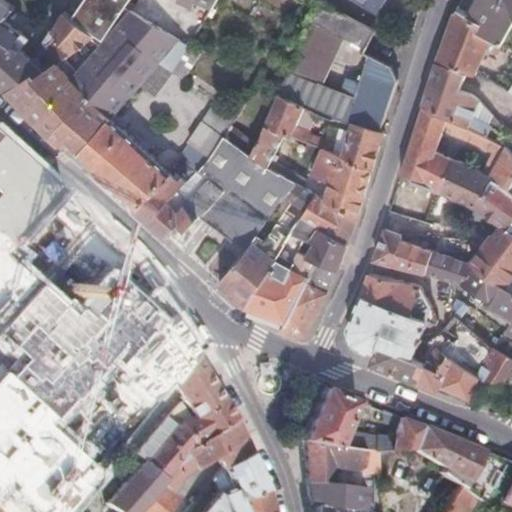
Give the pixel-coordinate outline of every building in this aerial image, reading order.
[(0,0),(0,39),(12,24),(5,19),(16,5),(9,0),(0,0)] [(126,8),(131,0),(83,0),(72,17),(94,35),(98,30),(109,34),(126,8)] [(170,7),(159,0),(131,0),(126,8),(132,11),(179,39),(188,44),(203,19),(174,1),(170,7)] [(365,46),(376,27),(329,2),(324,0),(321,0),(312,19),(345,36),(365,46)] [(359,0),(378,11),(383,0),(359,0)] [(511,25),(511,0),(481,0),(472,16),(484,21),(480,30),(499,41),(502,42),(511,25)] [(494,52),(499,41),(480,30),(484,21),(472,16),(459,10),(457,9),(439,62),(468,71),(477,74),(487,49),(494,52)] [(55,60),(57,62),(94,35),(72,17),(63,10),(39,44),(55,60)] [(90,95),(111,116),(158,62),(179,39),(132,11),(73,78),(90,95)] [(289,71),(322,85),(345,36),(312,19),(304,37),(289,71)] [(0,75),(22,48),(29,37),(12,24),(0,39),(0,75)] [(44,70),(55,60),(39,44),(30,56),(44,70)] [(200,51),(188,44),(172,70),(182,77),(200,51)] [(12,80),(30,56),(26,52),(22,48),(0,75),(0,82),(2,84),(8,92),(10,87),(12,80)] [(352,119),(379,128),(396,77),(391,64),(368,54),(360,82),(355,97),(348,118),(352,119)] [(35,75),(44,70),(30,56),(12,80),(10,87),(33,72),(35,75)] [(75,157),(111,116),(90,95),(73,78),(57,62),(55,60),(44,70),(35,75),(33,72),(10,87),(8,92),(39,124),(51,136),(75,157)] [(460,90),(468,71),(439,62),(433,79),(460,90)] [(348,118),(355,97),(339,91),(322,85),(289,71),(278,94),(304,103),(313,107),(348,118)] [(339,91),(355,97),(360,82),(345,76),(339,91)] [(477,97),(460,90),(433,79),(424,106),(425,107),(450,118),(501,142),(506,131),(502,130),(499,128),(476,117),(483,103),(477,97)] [(305,139),(308,132),(295,125),(304,103),(278,94),(264,124),(285,132),(305,139)] [(213,152),(231,123),(239,111),(219,97),(189,141),(190,141),(210,155),(213,152)] [(441,190),(459,159),(439,151),(448,123),(450,118),(425,107),(404,174),(417,180),(441,190)] [(75,157),(137,208),(170,170),(111,116),(75,157)] [(510,146),(501,142),(450,118),(448,123),(458,134),(504,156),(510,146)] [(349,131),(378,141),(382,129),(379,128),(352,119),(349,131)] [(256,236),(285,195),(294,181),(250,155),(256,140),(231,123),(213,152),(210,155),(198,168),(208,176),(223,187),(211,200),(256,236)] [(272,157),(281,140),(285,132),(264,124),(256,140),(250,155),(294,181),(302,185),(307,176),(272,157)] [(341,154),(349,131),(340,128),(332,150),(341,154)] [(341,154),(371,165),(378,141),(349,131),(341,154)] [(316,144),(305,139),(285,132),(281,140),(310,154),(316,144)] [(308,132),(305,139),(316,144),(319,136),(308,132)] [(0,357),(0,358),(0,511),(52,511),(57,506),(94,461),(90,457),(165,378),(171,383),(196,354),(105,266),(70,299),(62,293),(57,298),(35,279),(14,262),(26,253),(14,241),(64,189),(0,136),(0,357)] [(190,141),(181,155),(198,168),(210,155),(190,141)] [(322,197),(356,216),(371,165),(341,154),(332,150),(321,146),(309,172),(329,181),(323,196),(322,197)] [(493,176),(511,189),(511,186),(511,149),(510,146),(504,156),(493,176)] [(188,179),(198,168),(181,155),(174,167),(188,179)] [(441,190),(468,202),(481,169),(459,159),(441,190)] [(193,206),(186,199),(178,209),(169,201),(188,179),(174,167),(170,170),(137,208),(154,223),(167,234),(177,223),(193,206)] [(186,199),(208,176),(198,168),(188,179),(169,201),(178,209),(186,199)] [(504,226),(509,229),(511,225),(511,189),(493,176),(481,169),(468,202),(486,213),(504,226)] [(200,213),(211,200),(223,187),(208,176),(186,199),(193,206),(200,213)] [(296,209),(303,213),(316,192),(302,185),(294,181),(285,195),(299,205),(296,209)] [(312,221),(347,242),(356,216),(322,197),(323,196),(316,192),(303,213),(301,214),(312,221)] [(225,232),(246,248),(254,237),(256,236),(211,200),(200,213),(213,223),(225,232)] [(193,206),(177,223),(186,230),(200,213),(193,206)] [(442,225),(459,228),(463,216),(444,213),(442,225)] [(291,231),(305,236),(312,221),(301,214),(291,231)] [(318,257),(337,268),(347,242),(312,221),(305,236),(302,243),(310,248),(307,252),(318,257)] [(472,263),(505,284),(511,274),(511,231),(509,229),(504,226),(472,263)] [(376,261),(396,265),(403,239),(404,233),(387,227),(376,261)] [(232,292),(245,304),(275,256),(284,242),(275,234),(265,246),(254,237),(246,248),(218,280),(232,292)] [(396,265),(428,273),(434,250),(428,247),(403,239),(396,265)] [(290,264),(309,273),(318,257),(307,252),(298,248),(290,264)] [(462,283),(472,263),(434,250),(428,273),(450,279),(462,283)] [(268,314),(284,320),(309,273),(290,264),(275,256),(245,304),(248,306),(268,314)] [(309,273),(284,320),(280,328),(295,336),(300,333),(305,330),(337,268),(318,257),(309,273)] [(511,334),(511,290),(504,286),(505,284),(472,263),(462,283),(492,301),(489,304),(511,318),(504,329),(511,334)] [(414,335),(423,337),(429,322),(436,325),(441,315),(424,285),(372,272),(363,295),(364,296),(353,328),(356,336),(358,342),(377,350),(380,344),(401,353),(414,335)] [(453,308),(458,313),(466,302),(461,299),(453,308)] [(511,355),(496,347),(458,313),(448,328),(459,335),(455,340),(452,339),(445,350),(457,358),(482,375),(510,387),(511,383),(511,355)] [(431,341),(445,350),(452,339),(442,331),(431,341)] [(372,362),(418,381),(424,362),(415,358),(423,337),(414,335),(401,353),(380,344),(377,350),(372,362)] [(441,390),(444,384),(457,358),(445,350),(431,341),(424,362),(418,381),(441,390)] [(196,354),(171,383),(180,394),(203,366),(196,354)] [(482,375),(457,358),(444,384),(474,396),(479,383),(482,375)] [(192,412),(222,397),(203,366),(180,394),(180,397),(192,412)] [(506,396),(510,387),(482,375),(479,383),(506,396)] [(165,378),(144,402),(150,408),(171,383),(165,378)] [(419,424),(380,409),(376,418),(392,424),(389,433),(348,423),(353,410),(349,408),(353,398),(321,385),(302,437),(340,443),(344,441),(347,441),(349,441),(352,443),(353,445),(373,448),(410,445),(419,424)] [(502,405),(511,409),(511,387),(510,387),(506,396),(502,405)] [(140,457),(162,475),(183,448),(232,414),(222,397),(192,412),(189,414),(178,400),(132,450),(140,457)] [(220,464),(247,449),(232,414),(183,448),(162,475),(146,498),(132,511),(165,511),(178,497),(177,496),(170,490),(178,473),(192,464),(196,466),(212,457),(218,467),(220,464)] [(437,470),(456,483),(461,487),(468,477),(488,489),(504,458),(462,441),(419,424),(410,445),(440,462),(437,470)] [(306,501),(316,502),(362,510),(366,486),(334,481),(336,467),(376,469),(373,448),(353,445),(340,443),(302,437),(304,465),(306,501)] [(235,497),(264,485),(247,449),(220,464),(230,486),(213,492),(195,511),(236,511),(241,509),(235,497)] [(132,511),(146,498),(162,475),(140,457),(103,498),(119,511),(132,511)] [(488,489),(501,495),(511,474),(511,461),(504,458),(488,489)] [(170,490),(177,496),(196,466),(192,464),(178,473),(170,490)] [(509,511),(511,511),(511,474),(501,495),(495,506),(509,511)] [(463,511),(475,496),(461,487),(456,483),(439,508),(437,510),(438,511),(463,511)] [(271,511),(272,511),(264,485),(235,497),(241,509),(236,511),(271,511)] [(376,511),(362,510),(316,502),(313,511),(376,511)]
